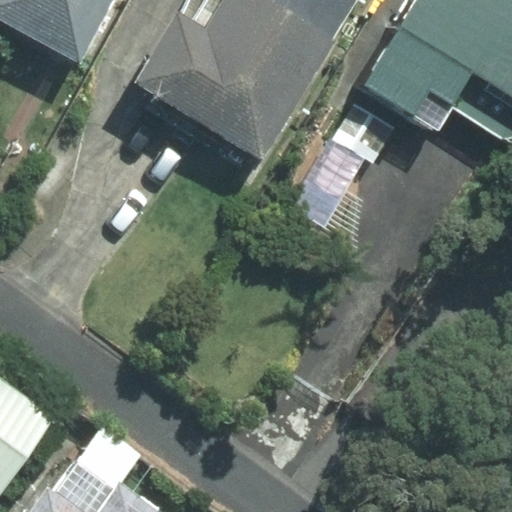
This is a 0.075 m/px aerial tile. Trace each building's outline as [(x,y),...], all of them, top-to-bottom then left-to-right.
[(0,0),(0,18),(70,58),(102,0),(0,0)] [(327,33),(273,0),(216,0),(198,30),(168,12),(127,80),(252,156),(327,33)] [(348,0),(273,0),(327,33),(348,0)] [(511,0),(409,0),(359,85),(402,110),(417,85),(443,100),(462,68),(511,97),(511,0)] [(0,481),(49,415),(0,379),(0,481)] [(47,491),(40,486),(20,511),(150,511),(73,456),(47,491)]
